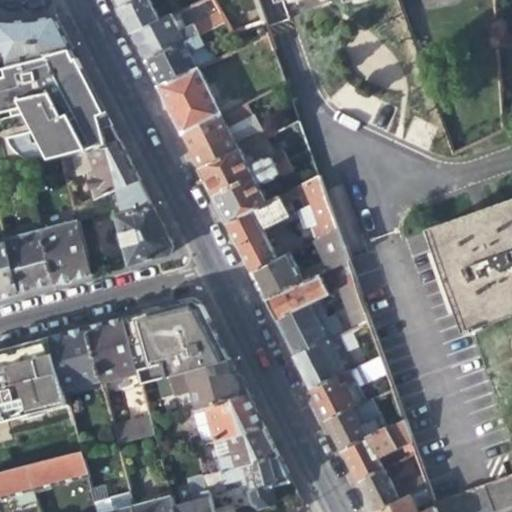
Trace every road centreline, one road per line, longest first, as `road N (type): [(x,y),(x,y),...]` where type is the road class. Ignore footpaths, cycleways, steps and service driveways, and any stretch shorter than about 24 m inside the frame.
road 1 (residential): [(85,0),(212,265)]
road 2 (residential): [(212,265),(332,511)]
road 3 (residential): [(0,322),(212,265)]
